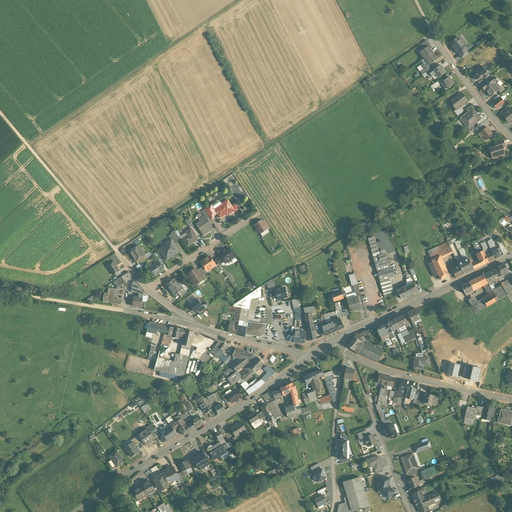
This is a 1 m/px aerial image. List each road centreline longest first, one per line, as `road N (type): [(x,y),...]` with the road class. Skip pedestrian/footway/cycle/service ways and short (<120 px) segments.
road 1 (track): [(0,111),(115,249),(431,32)]
road 2 (tertiary): [(304,359),(78,511)]
road 3 (track): [(240,0),(37,138)]
road 4 (tertiary): [(511,257),(337,339)]
road 5 (residential): [(511,401),(378,367),(348,354),(337,339)]
road 6 (residential): [(511,137),(431,32)]
road 7 (track): [(25,511),(15,488),(81,438),(86,418)]
road 8 (residential): [(304,359),(182,322)]
road 9 (residential): [(148,290),(248,220)]
